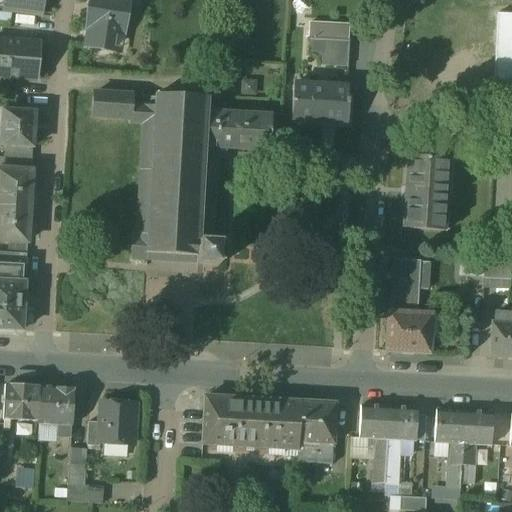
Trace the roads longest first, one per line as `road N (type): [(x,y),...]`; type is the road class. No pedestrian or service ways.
road 1 (residential): [(43,367),(66,0)]
road 2 (residential): [(357,385),(374,124)]
road 3 (residential): [(166,374),(357,385)]
road 4 (residential): [(357,385),(511,394)]
road 5 (residential): [(158,511),(166,374)]
road 6 (residential): [(374,124),(389,0)]
road 7 (residential): [(374,124),(498,130)]
road 8 (residential): [(43,367),(166,374)]
